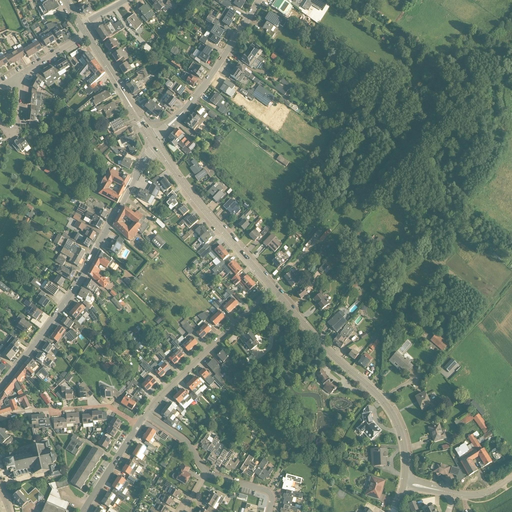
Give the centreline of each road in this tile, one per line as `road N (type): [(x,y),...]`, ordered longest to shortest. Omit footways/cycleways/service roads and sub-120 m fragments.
road 1 (residential): [(0,387),(70,294),(154,141)]
road 2 (secondary): [(403,483),(403,441),(382,399),(271,288)]
road 3 (secondary): [(271,288),(154,141)]
road 4 (track): [(511,276),(445,357),(382,399)]
road 5 (residential): [(144,413),(271,288)]
road 6 (residential): [(154,141),(259,0)]
road 7 (secondary): [(154,141),(85,33)]
